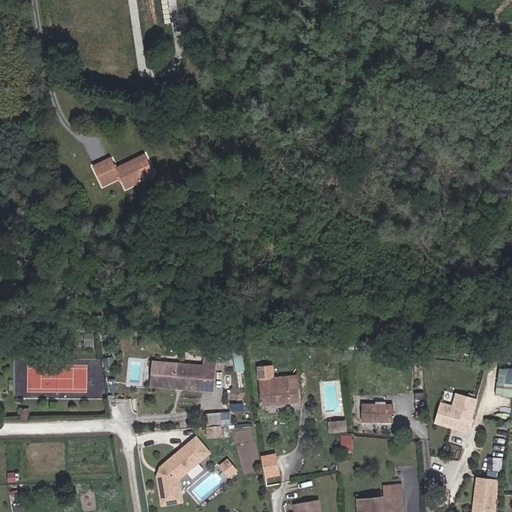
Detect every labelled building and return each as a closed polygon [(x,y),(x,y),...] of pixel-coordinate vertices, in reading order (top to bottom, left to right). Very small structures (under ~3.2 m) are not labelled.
[(119,177),(123,185),(154,172),(146,153),(113,168),(109,158),(92,166),(102,185),(119,177)] [(16,278),(0,279),(0,296),(18,295),(16,278)] [(235,355),(238,371),(247,369),(244,353),(235,355)] [(154,387),(164,388),(166,364),(156,363),(154,387)] [(217,369),(166,364),(164,388),(215,392),(217,369)] [(300,400),(299,387),(296,387),(296,380),(287,380),(286,367),(280,367),(279,371),(275,371),(275,369),(258,371),(261,404),(268,403),(300,400)] [(511,367),(500,367),(498,395),(511,395),(511,367)] [(471,423),(475,404),(456,399),(453,411),(440,408),(435,427),(468,435),(470,427),(468,424),(471,423)] [(422,403),(415,403),(417,426),(424,426),(422,403)] [(362,406),(360,423),(391,425),(391,409),(362,406)] [(208,424),(230,424),(231,412),(208,412),(208,424)] [(342,419),(326,421),(327,430),(343,429),(342,419)] [(208,425),(208,436),(223,436),(223,425),(208,425)] [(341,434),(342,447),(352,447),(352,434),(341,434)] [(212,451),(199,436),(164,465),(160,474),(165,503),(185,500),(180,477),(212,451)] [(264,453),(266,468),(278,466),(276,454),(268,455),(267,452),(264,453)] [(228,460),(222,465),(231,476),(238,471),(228,460)] [(447,487),(448,466),(437,465),(437,487),(447,487)] [(280,476),(278,466),(266,468),(267,478),(280,476)] [(490,511),(494,480),(479,478),(478,485),(474,485),(472,502),(476,503),(475,507),(471,507),(470,511),(490,511)] [(382,498),(360,498),(359,511),(399,511),(399,487),(382,486),(382,498)] [(320,511),(318,500),(294,505),(295,511),(320,511)]
